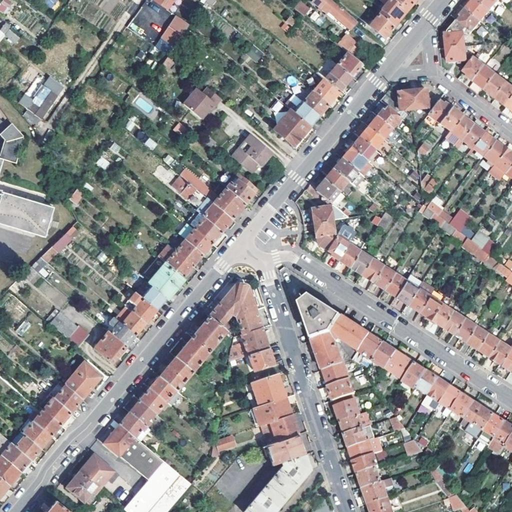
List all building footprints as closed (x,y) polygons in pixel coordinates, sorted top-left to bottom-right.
[(8,0),(3,0),(0,4),(0,9),(3,12),(11,2),(8,0)] [(153,0),(167,9),(173,0),(153,0)] [(203,0),(202,3),(212,8),(216,0),(203,0)] [(299,0),(294,9),(305,16),(310,7),(299,0)] [(357,20),(332,0),(314,0),(313,1),(334,18),(336,16),(351,28),(357,20)] [(378,14),(394,27),(407,12),(392,0),(388,0),(385,4),(383,2),(378,7),(381,9),(377,13),(378,14)] [(392,0),(407,12),(414,3),(416,1),(415,0),(392,0)] [(474,0),(466,11),(480,23),(489,12),(474,0)] [(495,0),(474,0),(489,12),(498,2),(495,0)] [(315,11),(309,17),(320,26),(325,20),(315,11)] [(458,22),(467,29),(471,33),(480,23),(466,11),(460,17),(461,18),(458,22)] [(394,27),(378,14),(369,26),(384,39),(394,27)] [(163,36),(176,44),(190,24),(177,16),(163,36)] [(288,32),(294,20),(288,16),(281,28),(288,32)] [(447,49),(466,47),(464,33),(467,29),(458,22),(457,20),(448,31),(448,35),(446,35),(447,49)] [(17,39),(8,32),(5,36),(14,44),(17,39)] [(343,32),(335,42),(347,52),(355,42),(343,32)] [(176,44),(163,36),(156,47),(168,55),(169,54),(175,45),(176,44)] [(175,45),(169,54),(174,59),(181,49),(175,45)] [(252,45),(246,53),(256,61),(263,53),(252,45)] [(467,61),(466,47),(447,49),(449,63),(467,61)] [(352,76),(362,64),(347,52),(338,64),(352,76)] [(168,55),(161,65),(168,69),(174,59),(169,54),(168,55)] [(468,77),(474,82),(486,67),(475,59),(464,72),(469,75),(468,77)] [(352,76),(338,64),(326,77),(341,90),(352,76)] [(486,67),(474,82),(485,90),(496,75),(486,67)] [(27,110),(25,115),(36,124),(64,86),(40,70),(17,102),(27,110)] [(507,84),(496,75),(485,90),(496,99),(507,84)] [(313,92),(328,105),(337,93),(322,81),(313,92)] [(511,101),(511,87),(507,84),(496,99),(507,107),(511,101)] [(221,99),(207,86),(201,93),(196,88),(182,104),(200,119),(205,113),(213,103),(216,105),(221,99)] [(312,92),(308,88),(299,98),(302,101),(303,102),(312,92)] [(412,91),(414,109),(428,107),(426,89),(412,91)] [(400,110),(414,109),(412,91),(398,92),(400,110)] [(312,92),(303,102),(319,115),(328,105),(313,92),(312,92)] [(290,109),(293,111),(302,101),(299,98),(294,94),(285,104),(290,109)] [(397,104),(386,95),(380,101),(388,107),(392,110),(397,104)] [(285,104),(278,99),(266,113),(279,123),(290,109),(285,104)] [(293,111),(310,126),(318,118),(319,115),(303,102),(302,101),(293,111)] [(428,115),(439,123),(451,108),(444,103),(443,104),(439,101),(428,115)] [(213,103),(205,113),(208,115),(216,105),(213,103)] [(383,109),(377,116),(392,128),(401,118),(392,110),(388,107),(385,111),(383,109)] [(451,108),(439,123),(450,131),(462,117),(451,108)] [(310,126),(293,111),(290,109),(279,123),(275,128),(294,145),(310,126)] [(0,224),(45,236),(53,206),(0,191),(0,167),(2,160),(15,164),(23,137),(5,116),(0,120),(0,136),(3,140),(0,151),(0,224)] [(185,116),(180,122),(192,131),(196,126),(185,116)] [(377,116),(369,126),(383,139),(392,128),(377,116)] [(464,118),(462,117),(450,131),(445,138),(448,139),(453,133),(461,140),(473,125),(464,118)] [(180,137),(188,130),(180,122),(172,129),(180,137)] [(135,137),(120,124),(116,131),(130,143),(135,137)] [(473,125),(461,140),(472,148),(483,133),(473,125)] [(375,149),(383,139),(369,126),(360,136),(375,149)] [(491,139),(483,133),(472,148),(483,157),(495,142),(491,139)] [(273,153),(251,135),(232,157),(252,173),(257,168),(255,166),(258,163),(262,166),(273,153)] [(365,160),(375,149),(360,136),(351,148),(365,160)] [(152,150),(157,144),(149,137),(144,144),(152,150)] [(495,142),(483,157),(494,165),(505,150),(495,142)] [(429,149),(423,144),(418,150),(424,155),(429,149)] [(351,148),(342,158),(357,170),(365,160),(351,148)] [(511,163),(511,154),(505,150),(494,165),(486,176),(497,184),(505,173),(511,163)] [(164,167),(147,154),(143,159),(159,172),(164,167)] [(167,154),(163,160),(172,167),(177,161),(167,154)] [(105,170),(110,163),(101,156),(96,163),(105,170)] [(342,158),(333,168),(348,180),(357,170),(342,158)] [(280,175),(284,169),(276,163),(272,167),(280,175)] [(185,168),(180,175),(180,176),(205,197),(210,190),(185,168)] [(324,179),(339,191),(348,180),(333,168),(324,179)] [(226,188),(245,205),(259,189),(240,173),(236,178),(235,177),(226,188)] [(426,174),(422,181),(423,190),(424,188),(431,178),(426,174)] [(197,209),(196,211),(199,213),(222,233),(224,230),(228,225),(232,220),(213,204),(205,197),(180,176),(172,186),(197,209)] [(431,178),(424,188),(434,196),(442,187),(431,178)] [(345,197),(339,191),(324,179),(319,186),(320,187),(317,191),(336,207),(345,197)] [(76,187),(69,198),(76,203),(84,193),(76,187)] [(226,188),(213,204),(232,220),(235,223),(240,217),(244,212),(248,207),(245,205),(226,188)] [(312,209),(314,223),(332,220),(330,206),(312,209)] [(189,225),(194,229),(212,244),(214,241),(222,233),(199,213),(189,225)] [(332,220),(314,223),(316,238),(318,237),(320,244),(327,250),(336,237),(335,235),(332,220)] [(343,226),(336,237),(348,244),(354,234),(352,233),(352,230),(348,227),(345,228),(343,226)] [(185,240),(203,255),(212,244),(194,229),(185,240)] [(64,245),(72,238),(65,233),(53,246),(59,251),(64,245)] [(193,267),(203,255),(185,240),(181,236),(176,241),(181,245),(175,251),(193,267)] [(330,255),(338,259),(348,244),(336,237),(327,250),(327,251),(330,252),(331,253),(330,255)] [(348,244),(338,259),(350,267),(359,252),(348,244)] [(59,251),(67,257),(72,252),(64,245),(59,251)] [(159,258),(166,263),(183,278),(193,267),(175,251),(169,246),(159,258)] [(371,259),(359,252),(350,267),(361,274),(371,259)] [(39,271),(39,272),(49,262),(42,257),(33,267),(39,271)] [(382,266),(371,259),(361,274),(372,282),(382,266)] [(146,282),(151,286),(166,299),(183,278),(166,263),(155,276),(152,274),(146,282)] [(382,266),(372,282),(384,289),(394,274),(382,266)] [(33,267),(25,275),(30,280),(39,271),(33,267)] [(405,281),(394,274),(384,289),(396,297),(405,281)] [(405,281),(396,297),(407,304),(417,289),(405,281)] [(232,315),(237,316),(256,310),(248,287),(242,286),(237,285),(210,316),(222,327),(232,315)] [(151,286),(142,297),(157,309),(166,299),(151,286)] [(419,313),(429,296),(417,289),(407,304),(410,306),(419,313)] [(142,297),(136,292),(129,300),(137,306),(132,312),(146,323),(157,309),(142,297)] [(308,320),(314,339),(334,332),(344,316),(312,296),(302,303),(308,320)] [(431,320),(441,304),(429,296),(419,313),(425,317),(431,320)] [(433,321),(442,327),(452,311),(441,304),(431,320),(433,321)] [(256,310),(237,316),(243,334),(262,327),(256,310)] [(452,311),(442,327),(454,335),(464,319),(452,311)] [(132,312),(122,325),(135,336),(146,323),(132,312)] [(59,313),(50,323),(79,347),(90,334),(79,325),(76,327),(59,313)] [(210,316),(193,337),(210,352),(227,331),(222,327),(210,316)] [(342,336),(361,348),(371,334),(363,329),(344,316),(334,332),(339,340),(342,336)] [(475,326),(464,319),(454,335),(465,342),(475,326)] [(25,320),(15,330),(21,335),(31,325),(25,320)] [(119,322),(110,333),(126,346),(135,336),(122,325),(119,322)] [(475,326),(465,342),(473,347),(476,350),(486,334),(475,326)] [(262,327),(243,334),(242,334),(246,348),(244,349),(242,343),(232,346),(230,361),(248,354),(269,348),(268,344),(262,327)] [(110,333),(108,331),(95,347),(113,363),(126,346),(110,333)] [(322,361),(324,369),(345,362),(339,345),(336,346),(335,342),(339,340),(334,332),(314,339),(319,354),(322,361)] [(371,334),(361,348),(359,351),(374,361),(374,360),(385,343),(371,334)] [(498,342),(486,334),(476,350),(488,357),(498,342)] [(193,337),(176,357),(194,371),(210,352),(193,337)] [(498,342),(488,357),(500,365),(510,349),(498,342)] [(397,351),(385,343),(374,360),(386,368),(397,351)] [(274,364),(269,348),(248,354),(254,371),(274,364)] [(511,370),(511,350),(510,349),(500,365),(511,372),(511,370)] [(386,368),(405,380),(416,363),(397,351),(386,368)] [(177,391),(194,371),(176,357),(160,377),(176,390),(177,391)] [(82,400),(102,376),(85,362),(66,386),(82,400)] [(416,363),(405,380),(404,382),(415,389),(417,386),(428,371),(424,368),(416,363)] [(330,386),(351,379),(348,370),(327,377),(330,386)] [(439,378),(428,371),(417,386),(429,394),(439,378)] [(277,373),(251,382),(259,406),(286,397),(277,373)] [(150,389),(166,402),(176,390),(160,377),(150,389)] [(82,400),(66,386),(57,378),(49,386),(53,390),(49,395),(53,398),(71,413),(80,403),(82,400)] [(450,384),(439,378),(429,394),(423,404),(429,408),(431,405),(437,409),(441,402),(452,386),(450,384)] [(356,393),(351,379),(330,386),(332,395),(334,400),(337,399),(353,394),(356,393)] [(452,411),(463,395),(463,394),(452,386),(441,402),(448,406),(443,413),(448,417),(452,411)] [(150,389),(140,400),(156,413),(157,414),(166,402),(150,389)] [(177,391),(176,390),(166,402),(171,407),(181,395),(177,391)] [(355,400),(353,394),(337,399),(339,406),(337,406),(342,421),(360,415),(362,414),(357,400),(355,400)] [(475,403),(463,395),(452,411),(464,419),(469,411),(475,403)] [(291,414),(286,397),(259,406),(253,408),(259,424),(262,423),(291,414)] [(43,409),(61,425),(71,413),(53,398),(43,409)] [(130,412),(148,427),(152,422),(150,420),(156,413),(140,400),(130,412)] [(477,426),(468,440),(476,445),(485,431),(495,416),(475,403),(469,411),(464,419),(461,424),(465,427),(469,421),(477,426)] [(43,409),(34,421),(51,436),(61,425),(43,409)] [(120,425),(135,437),(142,430),(144,432),(148,427),(130,412),(120,425)] [(269,445),(298,434),(291,414),(262,423),(269,445)] [(360,415),(342,421),(346,434),(364,428),(360,415)] [(397,416),(389,419),(394,431),(402,428),(397,416)] [(495,416),(485,431),(495,438),(506,423),(495,416)] [(24,433),(41,449),(51,436),(34,421),(24,433)] [(511,426),(506,423),(495,438),(490,446),(501,454),(505,448),(511,437),(511,426)] [(104,444),(165,494),(181,475),(135,437),(120,425),(104,444)] [(346,434),(350,447),(370,440),(376,438),(371,425),(364,428),(346,434)] [(12,442),(13,443),(32,460),(41,449),(24,433),(22,431),(12,442)] [(0,453),(3,455),(13,443),(12,442),(0,432),(0,453)] [(421,433),(416,441),(424,452),(425,453),(428,449),(432,442),(421,433)] [(269,445),(265,446),(270,459),(303,447),(299,437),(298,434),(269,445)] [(231,436),(217,441),(220,450),(234,445),(231,436)] [(355,460),(375,453),(382,450),(378,438),(376,438),(370,440),(350,447),(355,460)] [(5,457),(22,472),(32,460),(13,443),(3,455),(5,457)] [(303,447),(270,459),(272,466),(282,463),(305,454),(303,447)] [(434,452),(428,449),(425,453),(430,459),(434,452)] [(375,454),(378,461),(387,457),(384,451),(375,454)] [(412,465),(430,459),(425,453),(424,452),(410,456),(412,465)] [(379,467),(375,453),(355,460),(356,465),(359,474),(378,467),(379,467)] [(305,454),(282,463),(283,467),(245,511),(275,511),(304,478),(310,470),(305,454)] [(94,456),(80,473),(100,489),(113,472),(94,456)] [(0,477),(10,486),(22,472),(5,457),(0,463),(0,477)] [(458,474),(437,460),(434,465),(445,479),(450,486),(458,474)] [(378,467),(359,474),(364,488),(383,482),(378,467)] [(100,489),(80,473),(67,488),(84,502),(91,494),(93,496),(100,489)] [(191,483),(181,475),(165,494),(161,499),(171,508),(191,483)] [(0,477),(0,497),(10,486),(0,477)] [(458,496),(450,486),(445,479),(438,481),(451,498),(458,496)] [(384,481),(383,482),(364,488),(370,504),(389,498),(384,481)] [(460,498),(458,496),(451,498),(455,511),(457,511),(463,510),(468,509),(467,507),(460,498)] [(389,498),(370,504),(372,511),(394,511),(390,498),(389,498)] [(167,511),(171,508),(161,499),(150,511),(167,511)] [(68,511),(56,501),(46,511),(68,511)]
